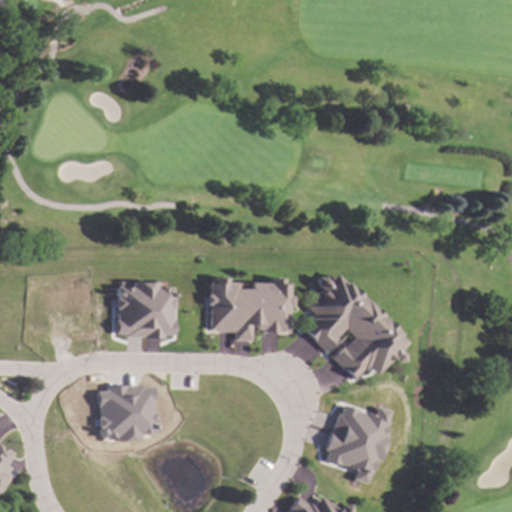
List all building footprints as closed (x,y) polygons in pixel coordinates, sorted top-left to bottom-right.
[(354,294),(354,293),(362,301),(361,302),(375,316),(376,314),(383,321),(382,323),(391,332),(392,331),(404,343),(396,351),(400,354),(400,363),(392,362),(387,358),(372,374),(363,366),(360,369),(359,368),(348,379),(346,376),(327,357),(325,356),(339,343),(340,345),(347,337),(339,329),(331,337),(333,338),(320,351),(319,350),(299,331),(297,328),(307,318),(306,317),(309,314),(300,305),(317,288),(313,285),(314,278),(321,278),(325,281),(333,273),(354,294)] [(279,286),(285,286),(285,298),(288,298),(288,307),(286,307),(285,320),(284,320),(284,332),(278,332),(278,333),(274,333),(259,333),(257,333),(257,330),(250,330),(248,327),(246,327),(246,342),(245,342),(232,341),(229,341),(228,341),(228,333),(216,333),(209,333),(209,330),(204,330),(205,306),(200,306),(201,296),(204,296),(204,285),(209,285),(210,278),(223,278),(223,284),(266,285),(266,279),(280,279),(279,286)] [(111,287),(110,337),(168,338),(169,288),(152,288),(152,283),(127,282),(127,287),(111,287)] [(147,385),(101,388),(101,391),(91,392),(94,442),(134,440),(134,435),(150,434),(147,385)] [(384,411),(368,407),(366,415),(332,406),(317,461),(348,470),(345,480),(361,484),(368,461),(374,462),(381,436),(377,435),(384,411)] [(0,446),(8,452),(6,455),(0,464),(0,473),(1,474),(0,475),(0,446)] [(295,497),(306,505),(308,507),(315,497),(334,510),(337,505),(345,503),(347,511),(279,511),(282,509),(291,495),(295,497)]
